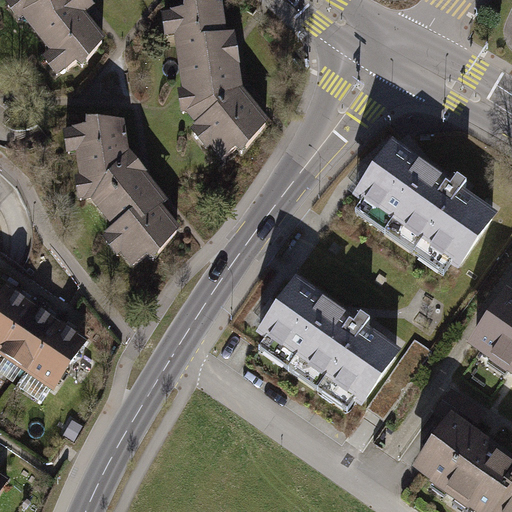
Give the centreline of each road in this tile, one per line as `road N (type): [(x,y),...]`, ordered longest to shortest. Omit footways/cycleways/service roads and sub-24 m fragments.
road 1 (secondary): [(82,511),(171,350),(261,218),(393,52)]
road 2 (secondary): [(511,117),(393,52)]
